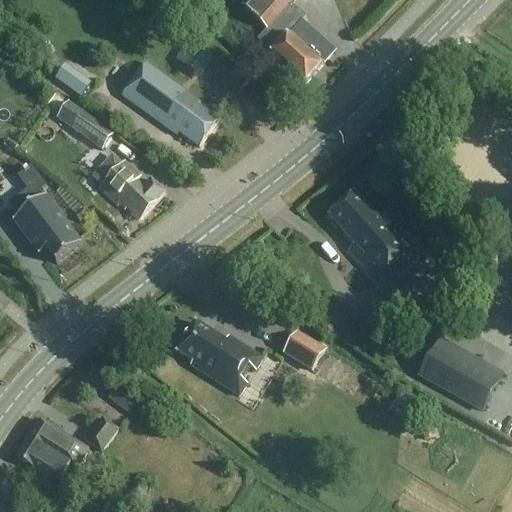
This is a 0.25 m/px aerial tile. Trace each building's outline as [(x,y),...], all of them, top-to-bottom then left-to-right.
[(267,60),(301,91),(323,67),(322,66),(333,54),(301,24),(306,20),(291,6),(295,0),(248,0),(241,7),(267,31),(256,42),(260,45),(257,49),(268,59),(267,60)] [(196,49),(187,61),(184,64),(201,77),(212,62),(196,49)] [(54,81),(82,101),(93,87),(65,66),(54,81)] [(147,67),(124,99),(177,138),(179,136),(199,151),(219,124),(199,109),(201,106),(147,67)] [(69,104),(56,121),(103,154),(115,136),(69,104)] [(123,164),(97,195),(117,211),(118,209),(123,214),(125,212),(131,217),(130,219),(133,222),(134,220),(139,224),(163,195),(149,183),(144,189),(136,183),(140,178),(123,164)] [(169,191),(179,179),(169,170),(159,182),(169,191)] [(328,218),(365,261),(358,267),(383,295),(422,261),(386,220),(380,225),(354,195),(328,218)] [(47,199),(13,225),(13,226),(14,225),(25,239),(37,255),(39,257),(38,258),(39,259),(41,257),(47,253),(50,256),(57,265),(56,266),(56,267),(68,258),(82,247),(82,246),(81,246),(59,218),(46,201),(47,200),(47,199)] [(447,268),(442,272),(453,284),(470,270),(455,253),(443,264),(447,268)] [(338,342),(354,325),(335,307),(319,325),(338,342)] [(263,361),(228,340),(226,344),(195,325),(177,355),(193,364),(190,368),(239,399),(247,387),(237,381),(245,367),(255,373),(263,361)] [(283,358),(313,375),(327,351),(298,334),(283,358)] [(430,334),(407,366),(456,406),(482,373),(430,334)] [(118,388),(111,398),(130,413),(137,403),(118,388)] [(390,413),(404,422),(415,405),(401,396),(390,413)] [(102,455),(118,434),(102,420),(84,441),(102,455)] [(39,422),(28,441),(70,467),(77,472),(89,451),(39,422)] [(16,460),(34,471),(34,470),(59,485),(70,467),(28,441),(16,460)] [(46,487),(37,502),(54,511),(66,511),(71,502),(46,487)]
